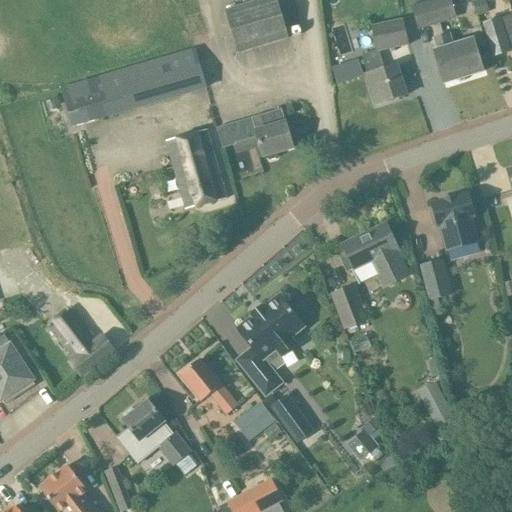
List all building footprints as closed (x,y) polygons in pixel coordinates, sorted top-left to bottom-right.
[(289,39),(277,0),(261,0),(225,11),(238,55),(289,39)] [(456,19),(450,0),(431,0),(411,6),(418,31),(456,19)] [(511,15),(484,24),(494,56),(511,50),(511,15)] [(409,46),(403,20),(371,26),(376,51),(362,56),(368,74),(367,75),(376,105),(405,96),(396,66),(385,69),(379,52),(409,46)] [(36,22),(0,32),(0,35),(12,77),(49,66),(36,22)] [(454,46),(450,34),(432,40),(436,52),(435,53),(444,84),(483,72),(473,41),(454,46)] [(331,65),(335,83),(362,76),(358,59),(331,65)] [(99,121),(89,80),(61,88),(72,128),(99,121)] [(293,149),(282,111),(252,119),(263,158),(265,157),(266,160),(270,162),(276,160),(278,157),(277,154),(293,149)] [(226,199),(207,131),(167,142),(186,210),(226,199)] [(471,219),(466,197),(453,200),(443,202),(443,203),(431,206),(432,211),(429,211),(432,223),(435,223),(436,227),(438,227),(445,252),(476,244),(469,219),(471,219)] [(396,251),(384,225),(340,246),(344,256),(337,259),(344,274),(349,271),(356,285),(375,276),(381,289),(406,277),(394,252),(396,251)] [(448,296),(439,263),(419,268),(428,301),(448,296)] [(369,321),(355,286),(330,295),(344,331),(369,321)] [(303,328),(278,297),(263,309),(261,307),(250,316),(252,318),(237,330),(253,350),(249,353),(248,352),(236,361),(265,397),(281,384),(262,360),(275,350),(280,357),(295,346),(290,339),(303,328)] [(97,341),(73,312),(51,330),(75,360),(70,364),(81,377),(114,350),(103,336),(97,341)] [(10,345),(0,352),(0,399),(1,402),(20,389),(23,393),(34,386),(31,382),(33,381),(10,345)] [(226,415),(236,407),(199,360),(179,376),(200,403),(210,395),(226,415)] [(454,419),(441,393),(423,402),(437,428),(454,419)] [(312,433),(286,397),(271,408),(297,444),(312,433)] [(147,402),(134,412),(130,409),(122,416),(124,420),(122,422),(129,430),(117,439),(137,464),(158,447),(173,465),(188,452),(173,434),(171,435),(162,424),(163,422),(147,402)] [(265,414),(259,405),(244,417),(235,423),(249,442),(272,423),(265,414)] [(379,446),(365,430),(347,445),(360,461),(379,446)] [(86,492),(66,467),(38,488),(56,511),(59,511),(62,511),(96,511),(83,494),(86,492)] [(121,477),(108,482),(117,504),(130,499),(121,477)] [(263,511),(283,502),(271,480),(227,504),(231,511),(263,511)]
